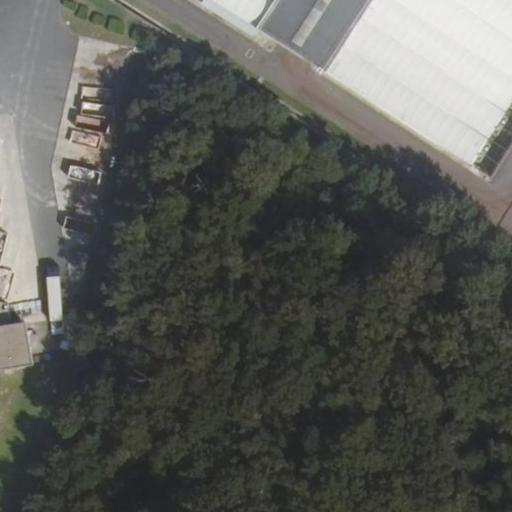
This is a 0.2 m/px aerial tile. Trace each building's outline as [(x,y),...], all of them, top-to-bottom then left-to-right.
[(511,0),(211,0),(472,166),(511,103),(511,0)] [(112,75),(113,56),(83,54),(82,74),(112,75)] [(71,143),(98,147),(101,132),(105,133),(110,98),(83,94),(78,129),(74,129),(71,143)] [(0,291),(7,293),(12,274),(0,270),(0,291)] [(0,338),(26,335),(25,326),(0,329),(0,338)] [(0,370),(30,366),(26,335),(0,338),(0,370)]
